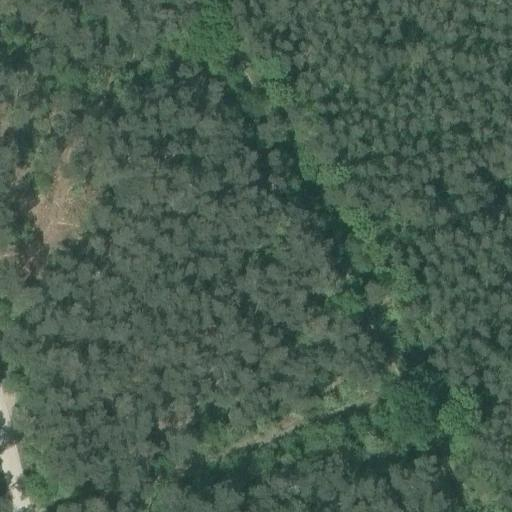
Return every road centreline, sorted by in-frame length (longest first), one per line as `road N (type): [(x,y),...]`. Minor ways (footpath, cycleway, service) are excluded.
road 1 (track): [(450,511),(198,0)]
road 2 (track): [(55,511),(396,403)]
road 3 (track): [(32,511),(0,388)]
